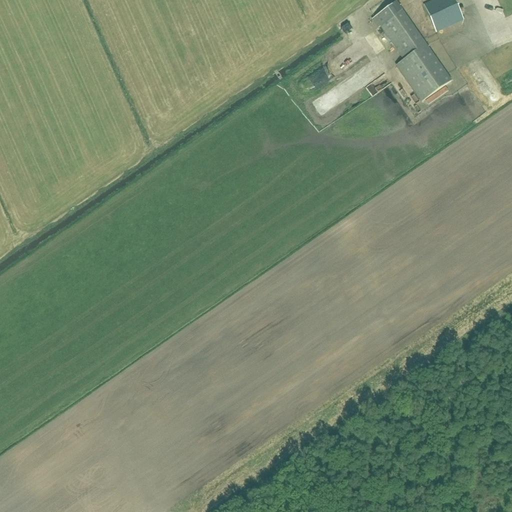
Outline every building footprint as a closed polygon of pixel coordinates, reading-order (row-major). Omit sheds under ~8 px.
[(436,33),(463,21),(454,0),(437,0),(424,6),(436,33)] [(452,82),(402,11),(396,3),(372,20),(378,29),(380,27),(404,61),(396,66),(422,103),(452,82)] [(300,81),(308,94),(359,61),(364,65),(360,70),(340,83),(349,97),(366,86),(373,97),(392,85),(386,76),(370,87),(383,69),(378,61),(373,63),(370,59),(365,54),(368,51),(362,41),(359,39),(354,32),(352,29),(349,33),(357,46),(350,41),(333,52),(339,56),(300,81)] [(376,32),(368,37),(378,55),(392,47),(384,34),(379,37),(376,32)] [(473,68),(481,83),(493,76),(485,62),(473,68)] [(392,83),(398,81),(393,71),(388,73),(392,83)]
